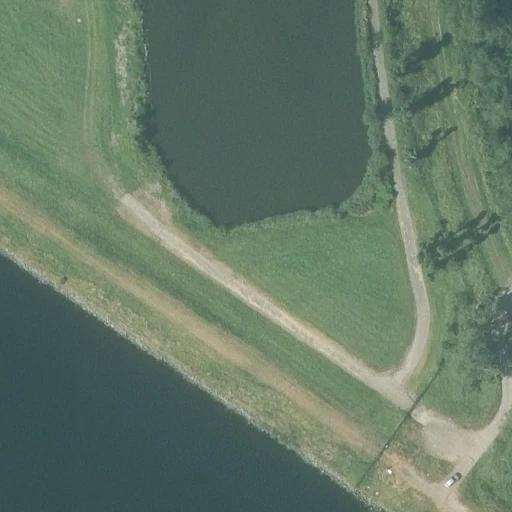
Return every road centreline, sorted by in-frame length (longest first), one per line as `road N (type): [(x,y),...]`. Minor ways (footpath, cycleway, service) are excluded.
road 1 (track): [(0,194),(319,408),(456,511)]
road 2 (track): [(440,500),(503,418),(499,331),(510,293),(455,135),(431,0)]
road 3 (track): [(476,449),(205,266),(125,201)]
road 4 (track): [(370,0),(376,85),(422,298),(417,346),(391,392)]
